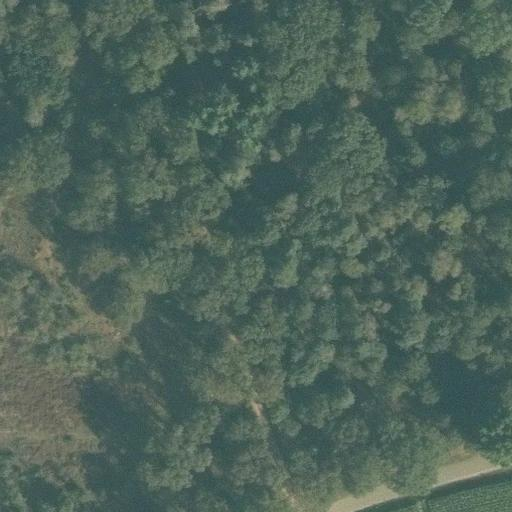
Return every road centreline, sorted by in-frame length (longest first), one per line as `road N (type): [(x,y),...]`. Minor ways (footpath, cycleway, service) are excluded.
road 1 (track): [(295,511),(122,0)]
road 2 (unclassified): [(331,511),(511,456)]
